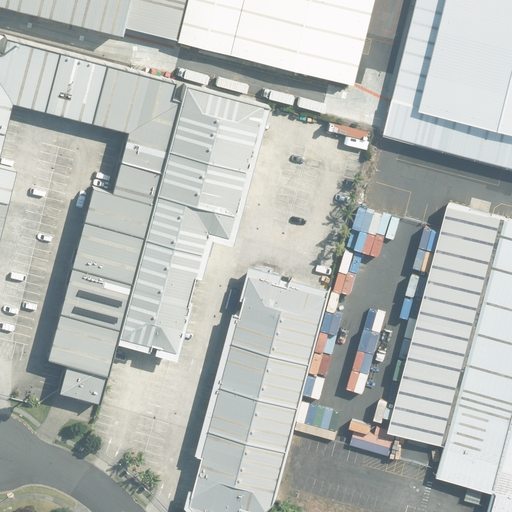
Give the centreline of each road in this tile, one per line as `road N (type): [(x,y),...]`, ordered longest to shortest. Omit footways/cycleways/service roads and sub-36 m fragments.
road 1 (unknown): [(28,388),(93,149),(91,129),(53,113),(33,121),(0,292)]
road 2 (unknown): [(430,171),(383,301)]
